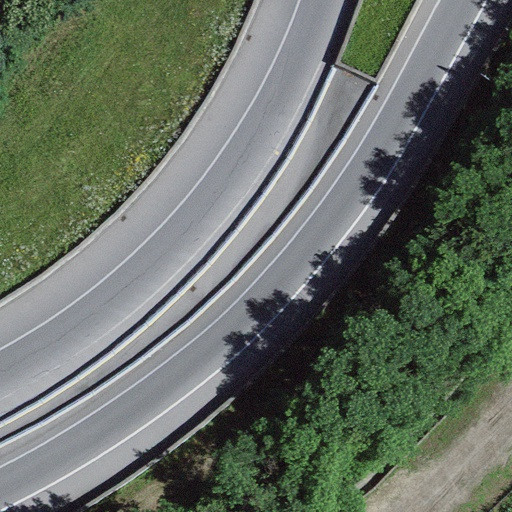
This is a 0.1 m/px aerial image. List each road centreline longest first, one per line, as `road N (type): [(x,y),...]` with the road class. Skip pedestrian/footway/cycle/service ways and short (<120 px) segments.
road 1 (motorway): [(0,490),(107,429),(259,309),(362,179),(462,0)]
road 2 (motorway): [(323,0),(270,120),(203,213),(114,302),(0,379)]
